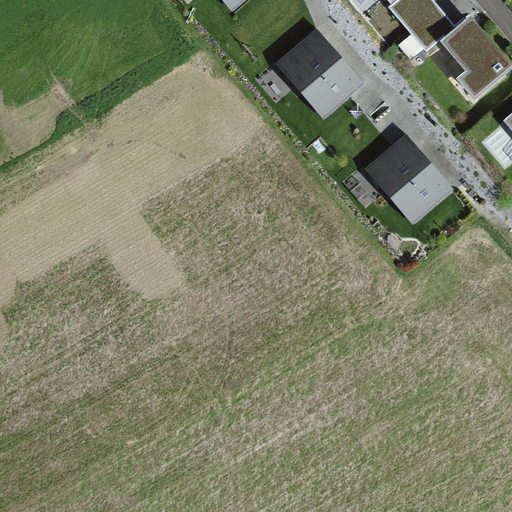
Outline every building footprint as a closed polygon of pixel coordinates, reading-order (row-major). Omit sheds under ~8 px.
[(242,0),(225,0),(233,8),(242,0)] [(457,32),(429,0),(408,0),(396,11),(431,53),(443,43),(457,32)] [(475,97),(509,68),(470,21),(457,32),(443,43),(469,72),(459,80),(475,97)] [(362,84),(315,30),(277,62),(324,117),(362,84)] [(455,188),(407,133),(366,168),(414,223),(455,188)]
